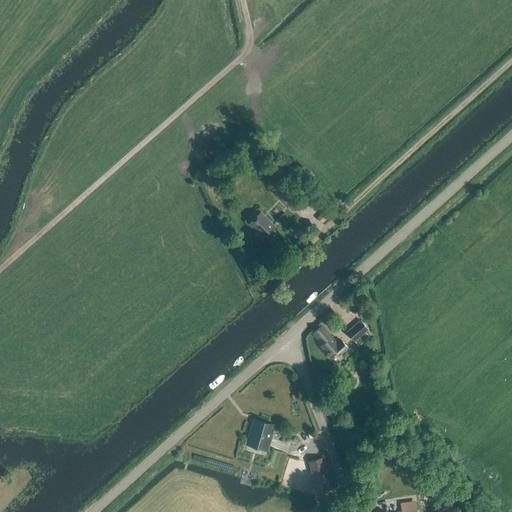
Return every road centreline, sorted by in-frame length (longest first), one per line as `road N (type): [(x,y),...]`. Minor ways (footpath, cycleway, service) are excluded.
road 1 (unclassified): [(281,344),(511,136)]
road 2 (unclassified): [(99,511),(281,344)]
road 3 (unclassified): [(334,216),(511,59)]
road 4 (unclassified): [(345,511),(302,375),(281,344)]
